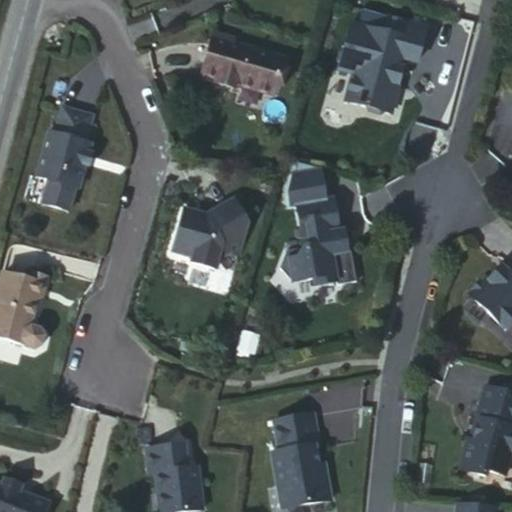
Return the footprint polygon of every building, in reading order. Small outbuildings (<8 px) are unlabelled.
[(376,35),(342,27),(335,53),(331,56),(329,64),(331,68),(330,73),(344,77),(338,102),(353,105),(353,108),(360,109),(362,113),(373,116),(377,114),(384,116),(391,87),(390,87),(394,71),(395,71),(398,61),(408,64),(418,29),(380,19),(376,35)] [(208,30),(206,36),(227,42),(228,36),(208,30)] [(196,71),(210,75),(230,81),(266,92),(275,56),(227,42),(206,36),(196,71)] [(230,81),(210,75),(209,81),(227,86),(230,81)] [(87,113),(57,104),(49,128),(43,128),(29,175),(40,178),(34,199),(61,208),(67,185),(72,187),(79,164),(82,164),(85,153),(83,152),(85,143),(79,141),(87,113)] [(195,210),(179,205),(167,249),(187,254),(191,260),(210,265),(216,246),(232,251),(241,218),(225,194),(196,212),(195,212),(195,210)] [(334,201),(298,207),(304,241),(315,239),(317,249),(289,254),(282,271),(294,284),(315,281),(316,287),(338,283),(339,287),(358,284),(352,253),(333,256),(331,247),(341,245),(334,201)] [(331,247),(333,256),(348,254),(345,234),(340,234),(341,245),(331,247)] [(36,285),(40,285),(42,275),(26,271),(24,279),(0,272),(0,340),(18,345),(18,348),(29,351),(37,346),(39,337),(34,329),(26,327),(35,297),(36,285)] [(511,285),(509,288),(506,285),(502,281),(485,297),(511,326),(511,285)] [(466,441),(456,472),(482,480),(484,473),(502,478),(509,456),(511,456),(511,397),(485,389),(475,421),(478,422),(471,443),(466,441)] [(305,415),(265,422),(270,451),(263,453),(273,509),(322,500),(315,464),(309,465),(306,447),(310,446),(305,415)] [(180,442),(142,447),(144,470),(150,470),(154,509),(197,505),(194,465),(182,465),(180,442)] [(0,511),(39,511),(44,500),(19,491),(21,486),(2,479),(0,484),(0,483),(0,511)]
